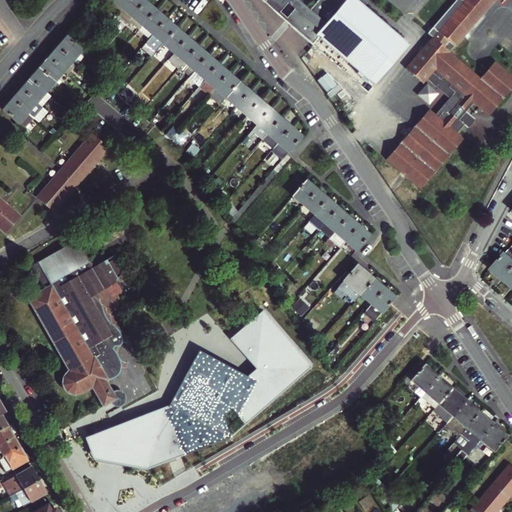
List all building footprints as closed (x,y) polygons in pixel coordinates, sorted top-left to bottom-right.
[(121,7),(112,0),(110,0),(107,4),(117,12),(121,7)] [(127,0),(121,7),(132,17),(145,2),(142,0),(127,0)] [(318,37),(374,85),(408,45),(355,0),(317,0),(310,9),(298,0),(260,0),(263,3),(265,0),(279,12),(287,3),(299,13),(289,26),(312,45),(318,37)] [(448,108),(442,103),(432,114),(426,109),(382,158),(417,189),(460,139),(454,133),(462,125),(457,120),(464,111),(471,104),(480,111),(483,107),(489,112),(511,86),(511,77),(493,62),(479,79),(449,52),(494,0),(463,0),(463,1),(461,0),(454,0),(426,33),(431,37),(404,68),(421,83),(424,78),(430,72),(438,79),(441,76),(449,83),(446,87),(457,97),(448,108)] [(139,30),(142,25),(155,11),(145,2),(132,17),(128,21),(139,30)] [(153,34),(165,20),(155,11),(142,25),(153,34)] [(153,34),(163,44),(176,29),(165,20),(153,34)] [(153,34),(142,25),(139,30),(149,39),(153,34)] [(174,53),(186,38),(176,29),(163,44),(174,53)] [(153,34),(149,39),(160,48),(163,44),(153,34)] [(67,37),(57,48),(72,60),(75,57),(81,49),(67,37)] [(169,58),(179,67),(196,47),(186,38),(174,53),(169,58)] [(179,67),(190,76),(207,56),(196,47),(179,67)] [(48,58),(63,70),(67,75),(76,64),(72,60),(57,48),(48,58)] [(205,80),(218,65),(207,56),(190,76),(200,85),(205,80)] [(48,58),(39,69),(53,81),(63,70),(48,58)] [(205,80),(215,89),(228,74),(218,65),(205,80)] [(53,81),(39,69),(30,79),(44,91),(53,81)] [(430,72),(424,78),(446,97),(442,103),(448,108),(457,97),(446,87),(449,83),(441,76),(438,79),(430,72)] [(226,98),(238,83),(228,74),(215,89),(211,94),(221,103),(226,98)] [(36,102),(44,91),(30,79),(21,89),(36,102)] [(215,89),(205,80),(200,85),(211,94),(215,89)] [(82,87),(91,95),(94,92),(95,89),(86,81),(82,87)] [(249,92),(238,83),(226,98),(236,107),(249,92)] [(426,104),(436,93),(425,83),(415,95),(426,104)] [(125,98),(130,103),(139,93),(133,88),(125,98)] [(36,102),(21,89),(12,99),(27,112),(36,102)] [(246,116),(259,101),(249,92),(236,107),(246,116)] [(139,113),(144,107),(149,102),(140,94),(131,105),(139,113)] [(221,103),(231,113),(236,107),(226,98),(221,103)] [(17,123),(27,112),(12,99),(3,110),(17,123)] [(251,131),(252,130),(269,110),(259,101),(246,116),(241,121),(241,122),(251,131)] [(27,112),(35,119),(44,109),(36,102),(27,112)] [(146,109),(144,107),(139,113),(146,118),(153,110),(148,106),(146,109)] [(246,116),(236,107),(231,113),(241,121),(246,116)] [(483,107),(480,111),(486,116),(489,112),(483,107)] [(267,134),(280,119),(269,110),(252,130),(262,140),(267,134)] [(457,120),(462,125),(464,126),(465,127),(467,127),(468,126),(470,124),(472,122),(472,120),(472,118),(464,111),(457,120)] [(267,134),(278,143),(290,128),(280,119),(267,134)] [(288,152),(301,137),(290,128),(278,143),(288,152)] [(96,162),(108,148),(92,134),(80,147),(69,160),(59,172),(48,185),(36,199),(53,213),(64,199),(75,186),(86,174),(96,162)] [(266,143),(262,140),(257,146),(260,149),(266,143)] [(278,143),(273,148),(284,158),(287,154),(288,152),(278,143)] [(294,196),(306,181),(289,166),(277,181),(294,196)] [(294,196),(304,204),(316,190),(306,181),(294,196)] [(314,213),(327,199),(316,190),(304,204),(314,213)] [(0,227),(7,234),(21,217),(7,206),(0,199),(0,227)] [(321,227),(325,223),(337,208),(327,199),(314,213),(310,218),(321,227)] [(337,208),(325,223),(335,231),(347,217),(337,208)] [(336,251),(342,245),(358,226),(347,217),(335,231),(331,236),(325,242),(336,251)] [(325,223),(321,227),(331,236),(335,231),(325,223)] [(358,226),(342,245),(347,249),(351,245),(356,250),(369,235),(358,226)] [(263,242),(258,238),(254,242),(259,246),(263,242)] [(37,262),(30,266),(44,290),(28,300),(69,371),(66,374),(62,379),(62,384),(63,387),(65,391),(68,393),(72,395),(76,395),(80,394),(93,387),(99,397),(98,397),(103,407),(116,399),(105,381),(107,379),(95,358),(100,356),(95,347),(113,336),(92,300),(103,293),(102,292),(106,289),(107,291),(118,284),(118,283),(120,282),(118,279),(125,275),(117,261),(123,257),(121,253),(94,269),(77,241),(37,264),(37,262)] [(491,269),(504,280),(511,270),(511,260),(504,254),(491,269)] [(361,294),(374,280),(357,265),(344,280),(361,294)] [(301,287),(304,289),(312,279),(310,277),(301,287)] [(304,289),(311,294),(319,285),(312,279),(304,289)] [(367,309),(372,303),(384,289),(374,280),(361,294),(356,300),(367,309)] [(291,283),(281,294),(290,302),(295,296),(297,297),(302,292),(291,283)] [(384,289),(372,303),(377,307),(382,312),(395,298),(384,289)] [(341,295),(335,290),(324,303),(330,308),(341,295)] [(301,298),(293,306),(302,314),(310,306),(301,298)] [(372,303),(367,309),(372,313),(377,307),(372,303)] [(310,365),(262,312),(230,339),(256,370),(242,381),(229,376),(201,399),(170,411),(125,429),(113,446),(143,469),(230,435),(223,417),(231,410),(243,424),(310,365)] [(329,332),(321,341),(326,346),(334,336),(329,332)] [(425,392),(438,377),(419,361),(403,380),(408,384),(411,380),(425,392)] [(434,408),(439,403),(451,389),(438,377),(425,392),(421,397),(434,408)] [(439,403),(452,415),(465,401),(451,389),(439,403)] [(452,415),(467,427),(479,413),(465,401),(452,415)] [(493,425),(479,413),(467,427),(453,443),(461,450),(455,457),(460,462),(480,439),(493,425)] [(403,418),(399,423),(403,426),(407,421),(403,418)] [(402,428),(397,424),(389,433),(394,437),(402,428)] [(480,439),(495,451),(507,437),(493,425),(480,439)] [(0,443),(13,436),(7,426),(0,429),(0,443)] [(0,458),(20,447),(13,436),(0,443),(0,458)] [(20,447),(0,458),(0,463),(5,472),(27,460),(20,447)] [(511,466),(509,464),(498,478),(511,489),(511,466)] [(10,496),(39,480),(31,467),(9,479),(3,482),(10,496)] [(511,489),(498,478),(487,491),(503,503),(511,492),(511,489)] [(22,506),(46,493),(39,480),(10,496),(8,497),(11,503),(18,499),(22,506)] [(487,491),(477,503),(487,511),(495,511),(503,503),(487,491)] [(487,511),(477,503),(468,511),(487,511)]
